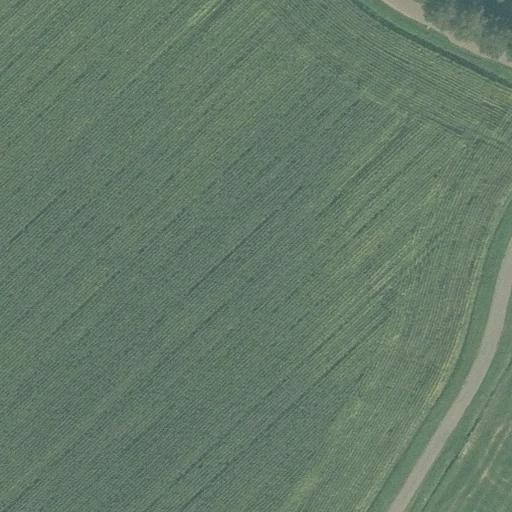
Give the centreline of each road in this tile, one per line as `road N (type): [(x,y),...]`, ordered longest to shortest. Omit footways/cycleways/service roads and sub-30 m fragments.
road 1 (unclassified): [(395,511),(479,372),(511,259)]
road 2 (unclassified): [(511,60),(394,0)]
